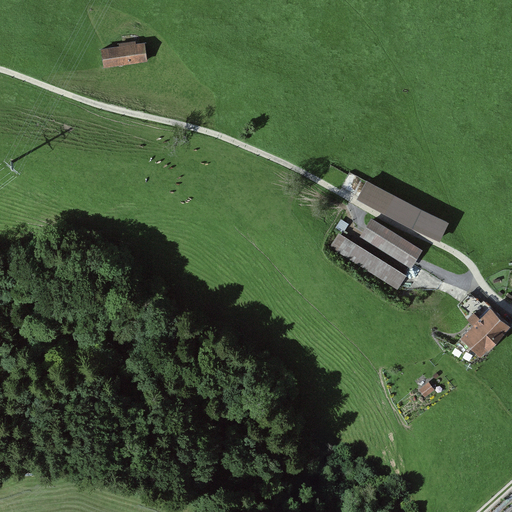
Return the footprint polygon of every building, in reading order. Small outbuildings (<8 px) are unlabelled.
[(101,50),(104,69),(148,62),(145,43),(136,45),(136,42),(119,44),(119,47),(101,50)] [(367,176),(356,196),(385,211),(396,191),(367,176)] [(420,204),(410,224),(440,238),(449,218),(420,204)] [(352,242),(337,233),(328,248),(398,290),(422,250),(368,217),(352,242)] [(471,326),(451,345),(470,363),(507,326),(487,307),(476,318),(471,313),(465,320),(471,326)] [(419,388),(425,395),(435,388),(428,380),(419,388)]
